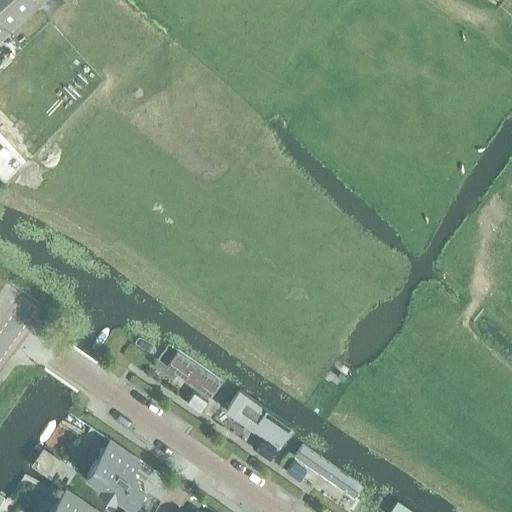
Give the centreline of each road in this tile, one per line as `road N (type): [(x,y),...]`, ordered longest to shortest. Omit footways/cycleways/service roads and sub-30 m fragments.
road 1 (trunk): [(141,0),(511,377)]
road 2 (trunk): [(511,263),(253,0)]
road 3 (residential): [(201,457),(16,325)]
